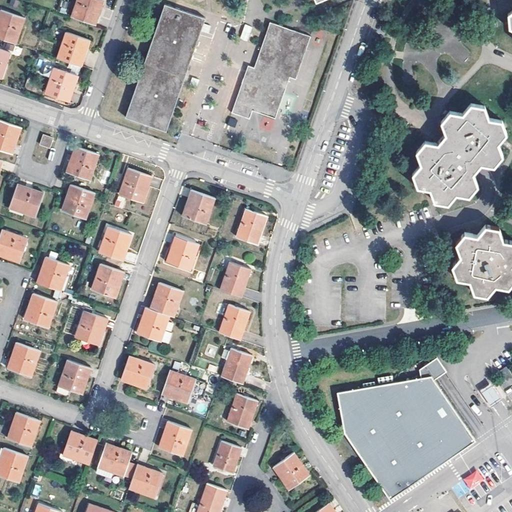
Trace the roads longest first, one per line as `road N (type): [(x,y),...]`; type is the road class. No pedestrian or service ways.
road 1 (residential): [(0,391),(78,418),(91,415),(182,160)]
road 2 (residential): [(511,312),(278,353)]
road 3 (residential): [(367,0),(296,204)]
road 4 (residential): [(282,373),(306,432),(361,511)]
road 5 (residential): [(296,204),(277,270),(278,353)]
road 6 (residential): [(129,0),(84,126)]
road 7 (residential): [(182,160),(296,204)]
